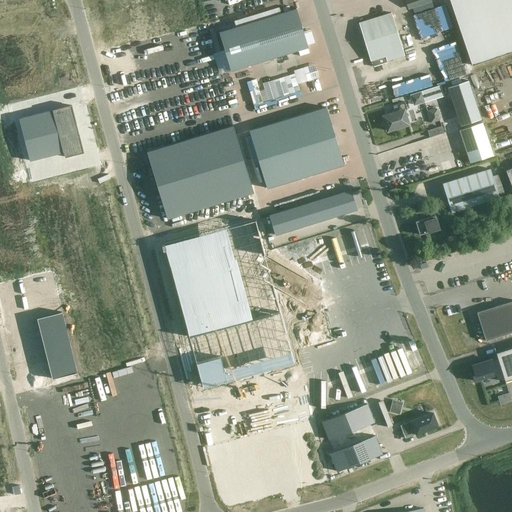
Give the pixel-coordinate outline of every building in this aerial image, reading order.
[(404,0),(408,10),(432,2),(431,0),(404,0)] [(511,0),(449,0),(472,65),(511,51),(511,0)] [(360,1),(335,7),(337,17),(363,11),(360,1)] [(255,64),(308,47),(302,28),(296,9),(265,18),(219,32),(231,71),(255,64)] [(385,57),(403,51),(391,13),(359,23),(370,61),(372,61),(374,67),(387,63),(385,57)] [(51,25),(0,37),(0,85),(62,70),(51,25)] [(448,87),(461,126),(481,119),(468,80),(448,87)] [(414,106),(444,96),(440,85),(410,95),(414,106)] [(404,111),(407,110),(404,102),(392,105),(394,111),(392,114),(383,117),(387,131),(408,124),(404,111)] [(71,106),(19,119),(30,160),(63,152),(64,156),(83,152),(71,106)] [(326,107),(249,130),(267,188),(344,165),(326,107)] [(482,123),(459,130),(470,162),(493,155),(482,123)] [(233,125),(147,152),(167,219),(253,192),(233,125)] [(448,155),(429,160),(432,172),(450,167),(448,158),(454,157),(450,144),(436,148),(438,152),(447,149),(448,155)] [(451,212),(499,197),(490,169),(442,183),(451,212)] [(388,189),(402,186),(400,172),(385,175),(388,189)] [(269,215),(275,235),(357,210),(351,190),(269,215)] [(437,220),(442,218),(438,206),(424,210),(426,218),(415,221),(419,235),(439,229),(437,220)] [(255,220),(164,244),(203,387),(294,363),(255,220)] [(511,301),(476,312),(485,341),(511,332),(511,301)] [(62,312),(37,318),(52,379),(77,372),(62,312)] [(491,359),(472,365),(475,375),(473,376),(474,381),(495,375),(497,380),(504,378),(505,381),(511,379),(511,347),(496,353),(498,359),(492,361),(491,359)] [(374,422),(367,404),(322,421),(329,440),(374,422)] [(405,438),(437,426),(432,413),(400,425),(405,438)] [(279,433),(221,448),(228,477),(287,462),(279,433)] [(375,435),(330,453),(337,471),(357,463),(382,454),(375,435)]
